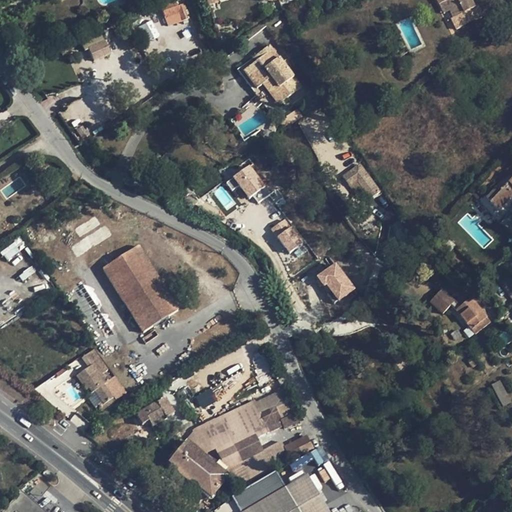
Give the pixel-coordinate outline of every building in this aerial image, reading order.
[(436,0),(439,5),(445,2),(450,11),(453,18),(451,19),(456,30),(482,17),(477,6),(474,8),(469,0),(436,0)] [(445,2),(439,5),(444,14),(450,11),(445,2)] [(125,3),(117,6),(119,13),(128,9),(125,3)] [(167,25),(189,18),(184,3),(162,10),(167,25)] [(151,20),(136,27),(144,43),(158,37),(151,20)] [(106,39),(88,46),(94,60),(112,52),(106,39)] [(270,45),(240,68),(243,72),(273,49),(270,45)] [(273,49),(243,72),(256,90),(262,85),(277,105),(302,87),(273,49)] [(243,72),(240,68),(237,70),(253,92),(256,90),(243,72)] [(277,105),(262,85),(256,90),(253,92),(269,112),(277,105)] [(298,109),(286,117),(292,125),(303,118),(298,109)] [(234,118),(229,121),(235,129),(238,127),(239,126),(234,118)] [(82,126),(76,130),(82,139),(85,137),(89,134),(86,130),(85,131),(82,126)] [(173,169),(146,157),(142,165),(169,178),(173,169)] [(360,164),(342,178),(349,187),(350,187),(357,181),(363,190),(370,199),(380,192),(360,164)] [(271,194),(251,167),(229,184),(234,191),(241,186),(251,199),(255,196),(260,202),(271,194)] [(493,191),(487,198),(491,202),(490,203),(499,211),(511,196),(511,179),(508,184),(501,191),(498,195),(493,191)] [(357,181),(350,187),(356,195),(363,190),(357,181)] [(305,244),(287,219),(274,229),(292,253),(305,244)] [(0,251),(7,260),(25,247),(19,238),(0,251)] [(416,249),(413,245),(406,249),(409,254),(416,249)] [(139,248),(103,270),(143,333),(179,311),(139,248)] [(321,285),(331,303),(354,290),(338,261),(316,274),(322,285),(321,285)] [(498,277),(498,279),(509,294),(511,291),(511,282),(505,272),(498,277)] [(442,290),(430,303),(443,314),(451,306),(455,301),(442,290)] [(511,303),(505,297),(500,301),(505,308),(511,303)] [(461,307),(456,311),(470,327),(475,334),(490,322),(472,299),(461,307)] [(455,301),(451,306),(456,311),(461,307),(455,301)] [(470,327),(464,332),(469,338),(475,334),(470,327)] [(95,351),(83,360),(89,368),(91,366),(97,374),(107,367),(95,351)] [(479,364),(474,358),(469,362),(473,368),(479,364)] [(89,368),(77,377),(87,391),(89,389),(92,394),(95,392),(102,403),(97,406),(101,411),(108,406),(106,403),(112,399),(114,402),(126,394),(114,377),(104,384),(97,374),(91,366),(89,368)] [(34,391),(84,433),(92,425),(56,395),(56,394),(55,393),(55,391),(56,391),(56,390),(57,389),(59,387),(73,376),(67,367),(34,391)] [(507,397),(500,383),(493,387),(500,400),(507,397)] [(211,390),(196,395),(200,408),(216,403),(211,390)] [(102,403),(95,392),(92,394),(90,396),(88,397),(95,408),(97,406),(102,403)] [(198,431),(187,444),(197,453),(212,434),(234,474),(245,468),(251,481),(314,451),(306,436),(285,447),(281,440),(263,450),(255,435),(277,424),(271,412),(275,409),(284,430),(300,423),(296,414),(299,412),(291,395),(286,398),(282,392),(198,431)] [(165,399),(136,416),(142,426),(149,422),(152,428),(174,414),(165,399)] [(185,443),(169,463),(182,474),(181,475),(181,477),(182,478),(183,479),(184,480),(186,479),(187,479),(211,498),(227,478),(197,453),(187,444),(185,443)] [(297,511),(285,490),(247,511),(297,511)] [(43,511),(20,492),(2,511),(43,511)] [(232,511),(227,502),(214,510),(215,511),(232,511)]
